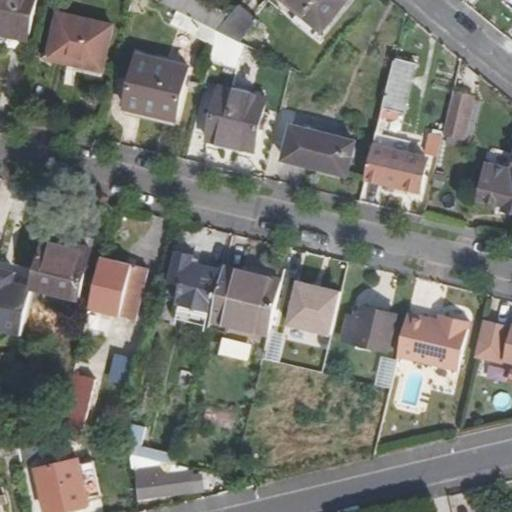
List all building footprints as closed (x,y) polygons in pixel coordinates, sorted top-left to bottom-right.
[(0,0),(0,33),(26,39),(35,0),(0,0)] [(151,0),(173,10),(181,0),(151,0)] [(181,0),(173,10),(214,31),(228,14),(199,0),(181,0)] [(281,0),(316,28),(338,0),(281,0)] [(252,22),(234,7),(228,14),(214,31),(236,42),(252,22)] [(45,62),(67,66),(68,61),(101,68),(110,27),(56,15),(45,62)] [(167,45),(192,57),(205,33),(180,21),(167,45)] [(214,31),(201,88),(216,91),(205,144),(252,153),(263,101),(228,93),(239,43),(236,42),(214,31)] [(26,39),(0,33),(0,43),(24,49),(26,39)] [(0,83),(11,86),(18,56),(5,53),(6,47),(0,45),(0,83)] [(176,116),(187,62),(137,52),(125,106),(176,116)] [(393,60),(381,111),(402,116),(414,66),(393,60)] [(68,61),(67,66),(66,72),(98,79),(101,68),(68,61)] [(474,97),(454,93),(443,135),(463,140),(474,97)] [(300,124),(313,127),(319,101),(306,98),(300,124)] [(353,144),(290,128),(282,161),(356,179),(361,158),(351,156),(353,144)] [(408,146),(375,138),(365,178),(421,192),(425,176),(424,175),(427,162),(406,157),(408,146)] [(511,215),(511,170),(488,164),(479,203),(503,209),(503,213),(511,215)] [(34,288),(33,289),(79,300),(95,240),(61,231),(58,243),(45,240),(34,288)] [(178,308),(212,316),(223,273),(191,266),(193,257),(177,253),(169,285),(182,288),(178,308)] [(150,272),(102,260),(94,294),(111,298),(106,316),(138,323),(150,272)] [(0,331),(22,337),(33,289),(34,288),(14,283),(16,274),(0,269),(0,331)] [(270,336),(282,284),(241,274),(223,269),(223,273),(212,316),(211,322),(231,327),(270,336)] [(293,292),(285,326),(310,332),(318,298),(293,292)] [(345,343),(357,345),(356,352),(364,354),(365,348),(388,353),(398,317),(364,309),(362,320),(351,317),(345,343)] [(409,316),(399,359),(450,371),(461,322),(431,315),(429,321),(409,316)] [(511,328),(483,321),(474,358),(504,366),(505,363),(511,365),(511,372),(509,384),(511,384),(511,328)] [(199,415),(225,420),(239,356),(213,351),(199,415)] [(127,382),(134,358),(118,354),(111,378),(127,382)] [(403,368),(398,401),(417,404),(422,370),(403,368)] [(96,384),(73,378),(62,428),(84,433),(96,384)] [(11,433),(17,459),(19,469),(37,465),(31,436),(11,432),(11,433)] [(134,432),(132,441),(144,444),(146,435),(134,432)] [(0,453),(2,463),(17,459),(11,433),(0,435),(0,453)] [(245,441),(242,455),(253,458),(256,444),(245,441)] [(42,511),(69,511),(87,508),(77,466),(34,475),(42,511)] [(135,478),(141,501),(190,491),(185,473),(152,480),(150,474),(135,478)]
